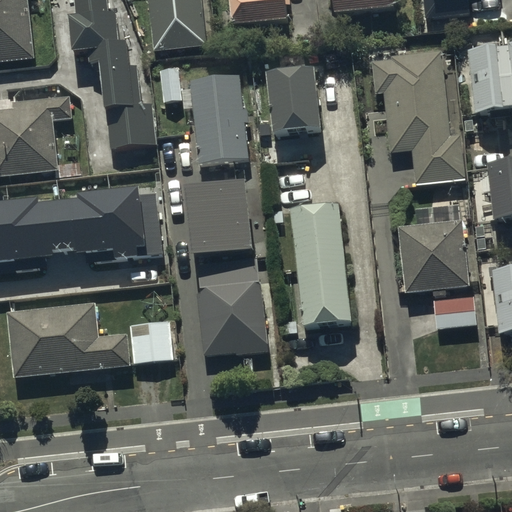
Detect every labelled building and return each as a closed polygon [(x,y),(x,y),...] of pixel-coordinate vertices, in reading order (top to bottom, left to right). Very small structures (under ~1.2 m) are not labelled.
[(0,0),(0,63),(33,59),(25,0),(0,0)] [(108,0),(78,0),(80,16),(73,17),(76,50),(93,49),(95,67),(102,66),(110,153),(161,148),(157,103),(145,104),(141,64),(134,65),(132,38),(122,39),(119,11),(109,12),(108,0)] [(149,0),(155,53),(209,47),(204,0),(149,0)] [(233,0),(235,27),(295,20),(292,0),(233,0)] [(334,0),(336,17),(399,11),(397,0),(334,0)] [(425,0),(427,19),(470,15),(468,0),(425,0)] [(511,48),(472,52),(478,115),(511,111),(511,48)] [(396,61),(375,64),(379,94),(386,93),(393,154),(414,152),(418,188),(468,182),(463,136),(453,137),(443,52),(395,58),(396,61)] [(182,69),(162,71),(165,105),(185,103),(182,69)] [(319,71),(270,76),(276,137),(325,132),(319,71)] [(243,76),(192,82),(201,167),(251,162),(243,76)] [(10,112),(0,113),(0,176),(56,171),(51,121),(70,119),(68,98),(9,104),(10,112)] [(511,163),(491,165),(496,222),(511,221),(511,163)] [(245,178),(182,185),(190,257),(253,250),(245,178)] [(36,198),(0,201),(0,274),(49,270),(47,258),(92,253),(94,265),(162,257),(155,194),(139,195),(138,185),(76,192),(77,198),(37,202),(36,198)] [(342,204),(294,209),(308,329),(356,324),(342,204)] [(465,222),(400,229),(408,295),(472,287),(465,222)] [(511,334),(511,271),(496,274),(503,335),(511,334)] [(260,278),(195,285),(203,358),(247,354),(246,349),(268,347),(260,278)] [(476,297),(436,301),(439,331),(479,327),(476,297)] [(94,305),(6,314),(13,378),(128,366),(125,336),(97,339),(94,305)] [(171,323),(132,327),(137,365),(175,361),(171,323)]
